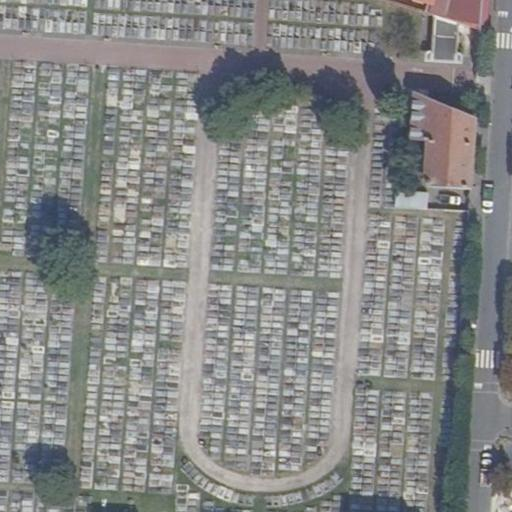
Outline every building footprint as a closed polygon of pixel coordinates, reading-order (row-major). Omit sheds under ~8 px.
[(460,26),(482,32),(484,0),(437,0),(436,7),(434,6),(431,17),(436,19),(460,26)] [(459,44),(460,26),(436,19),(434,43),(459,44)] [(458,61),(459,44),(434,43),(433,59),(458,61)] [(473,193),(478,121),(419,96),(416,146),(432,147),(430,191),(473,193)] [(399,207),(429,208),(430,189),(399,188),(399,207)]
